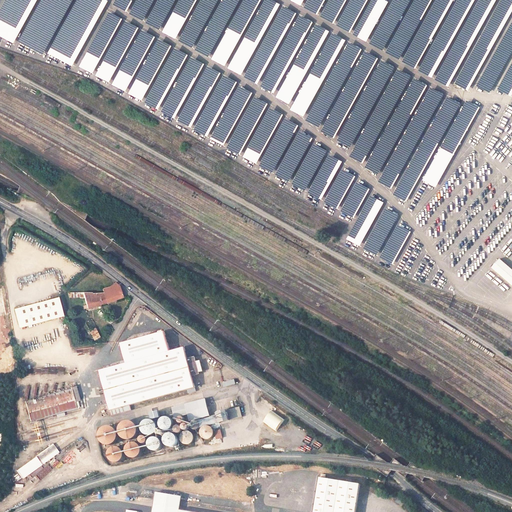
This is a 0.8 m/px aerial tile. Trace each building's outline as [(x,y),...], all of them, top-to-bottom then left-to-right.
[(5,0),(0,13),(0,38),(13,43),(19,36),(16,44),(42,55),(49,47),(46,55),(76,68),(103,0),(99,0),(82,19),(78,15),(72,13),(74,8),(66,16),(72,0),(5,0)] [(307,0),(304,7),(318,14),(324,0),(307,0)] [(334,22),(345,0),(331,0),(329,5),(326,3),(320,15),(334,22)] [(352,31),(365,0),(350,0),(346,10),(344,9),(337,25),(352,31)] [(379,16),(387,0),(370,0),(369,4),(372,6),(371,8),(370,11),(379,16)] [(461,68),(455,85),(469,90),(475,73),(461,68)] [(499,75),(492,71),(490,75),(483,71),(476,85),(489,92),(499,75)] [(129,82),(114,77),(111,85),(126,90),(129,82)] [(142,101),(157,108),(160,101),(155,99),(154,100),(144,96),(145,94),(147,89),(138,85),(138,86),(132,83),(128,93),(143,100),(142,101)] [(164,105),(160,109),(172,118),(177,111),(171,107),(170,109),(164,105)] [(207,136),(214,123),(204,118),(202,121),(198,119),(193,129),(207,136)] [(211,128),(212,142),(228,141),(227,127),(211,128)] [(226,148),(241,152),(242,147),(227,143),(226,148)] [(290,180),(298,161),(281,154),(281,155),(266,149),(258,167),(290,180)] [(254,156),(245,151),(242,156),(256,163),(261,152),(258,150),(254,156)] [(299,169),(290,182),(303,190),(312,177),(299,169)] [(440,177),(437,175),(435,181),(430,179),(432,174),(426,171),(421,181),(435,187),(440,177)] [(404,202),(413,184),(405,180),(407,175),(402,173),(391,196),(404,202)] [(314,180),(307,192),(337,208),(348,188),(345,187),(343,190),(338,187),(337,189),(330,186),(329,186),(318,180),(317,182),(314,180)] [(347,197),(340,210),(353,217),(360,204),(347,197)] [(366,238),(362,250),(394,261),(398,251),(401,258),(402,255),(403,254),(405,247),(404,248),(410,228),(403,226),(401,221),(398,220),(396,226),(392,227),(395,219),(394,216),(391,217),(381,221),(379,227),(380,230),(371,233),(370,236),(366,238)] [(492,268),(511,285),(511,269),(500,259),(492,268)] [(87,305),(88,309),(122,298),(119,287),(116,284),(108,288),(103,289),(103,293),(92,294),(92,293),(84,293),(85,298),(87,305)] [(58,299),(17,309),(21,326),(63,315),(58,299)] [(100,371),(113,415),(131,410),(130,406),(195,387),(192,376),(199,374),(198,373),(202,371),(199,361),(195,362),(194,358),(188,359),(185,348),(170,352),(165,332),(121,344),(127,364),(100,371)] [(71,389),(26,402),(31,421),(76,408),(75,402),(79,401),(75,386),(70,387),(71,389)] [(41,388),(30,391),(32,398),(43,394),(41,388)] [(177,412),(180,411),(182,411),(185,410),(183,403),(175,406),(177,412)] [(202,420),(204,419),(205,419),(206,418),(208,416),(208,414),(208,412),(207,409),(206,407),(203,406),(200,407),(198,407),(197,409),(196,411),(195,413),(196,415),(196,417),(198,418),(200,419),(202,420)] [(226,410),(228,420),(242,417),(239,407),(226,410)] [(152,413),(154,419),(161,418),(161,417),(173,413),(172,409),(160,412),(160,411),(152,413)] [(219,415),(221,423),(228,420),(226,410),(218,412),(219,415)] [(182,411),(180,411),(179,412),(177,413),(176,414),(176,416),(175,419),(176,420),(177,422),(178,423),(180,424),(182,424),(184,424),(186,423),(187,422),(189,419),(189,416),(188,415),(186,412),(185,411),(182,411)] [(221,423),(219,415),(204,419),(205,422),(206,427),(221,423)] [(164,418),(163,419),(162,420),(161,420),(161,421),(161,425),(161,426),(162,428),(162,429),(164,430),(167,431),(170,430),(171,430),(172,428),(173,427),(174,426),(174,424),(173,421),(172,419),(170,418),(168,417),(166,417),(164,418)] [(152,436),(155,435),(156,434),(157,431),(158,430),(158,429),(158,427),(158,426),(156,423),(155,422),(152,421),(150,420),(148,421),(145,422),(144,423),(143,425),(143,426),(142,428),(142,429),(143,430),(143,432),(144,433),(146,435),(148,436),(151,436),(152,436)] [(126,422),(124,423),(123,424),(122,425),(121,427),(120,430),(120,433),(121,435),(121,436),(122,437),(124,438),(127,440),(128,440),(130,440),(131,440),(134,438),(135,438),(136,437),(137,435),(138,433),(138,431),(138,428),(137,426),(136,425),(135,424),(132,422),(131,422),(130,422),(129,422),(127,422),(126,422)] [(108,427),(105,428),(104,429),(103,430),(101,432),(101,433),(100,434),(100,438),(102,441),(103,443),(104,444),(106,445),(108,445),(109,445),(113,445),(115,443),(116,442),(118,440),(119,438),(119,436),(118,434),(117,431),(116,430),(115,429),(114,428),(113,428),(112,427),(109,427),(108,427)] [(208,427),(206,427),(204,427),(202,428),(201,430),(200,433),(201,436),(202,437),(203,439),(205,440),(207,440),(209,439),(211,438),(212,437),(213,435),(213,433),(213,431),(212,429),(210,428),(208,427)] [(186,431),(185,431),(183,432),(182,434),(181,436),(180,437),(181,440),(182,441),(183,442),(184,443),(187,444),(188,444),(192,442),(192,441),(193,440),(193,439),(194,437),(193,436),(193,434),(191,433),(190,432),(189,431),(187,431),(186,431)] [(172,433),(169,433),(168,434),(167,434),(166,435),(165,437),(165,440),(165,442),(166,444),(167,444),(168,445),(173,446),(175,445),(176,443),(178,441),(178,439),(178,438),(177,436),(175,434),(174,434),(172,433)] [(153,438),(152,439),(151,440),(150,440),(150,442),(149,444),(150,447),(150,448),(151,449),(152,450),(153,450),(154,450),(157,450),(159,450),(161,448),(162,447),(162,444),(162,441),(161,440),(160,439),(159,438),(157,438),(155,437),(153,438)] [(127,447),(127,449),(127,451),(127,453),(128,455),(130,456),(132,457),(133,457),(136,457),(138,456),(140,455),(141,454),(142,451),(142,449),(142,448),(141,447),(141,445),(139,444),(138,443),(137,442),(136,442),(133,442),(132,443),(131,443),(130,444),(129,445),(127,447)] [(42,465),(59,453),(53,444),(36,457),(42,465)] [(115,446),(114,447),(113,447),(112,448),(111,449),(110,450),(109,452),(109,454),(109,457),(111,459),(111,460),(115,461),(118,461),(119,461),(121,460),(122,459),(123,458),(124,456),(124,454),(124,453),(123,449),(121,448),(118,447),(115,446)] [(319,478),(313,511),(196,511),(180,509),(154,505),(153,511),(355,511),(361,484),(319,478)] [(155,502),(154,505),(180,509),(180,506),(181,501),(182,497),(156,493),(156,497),(155,502)]
